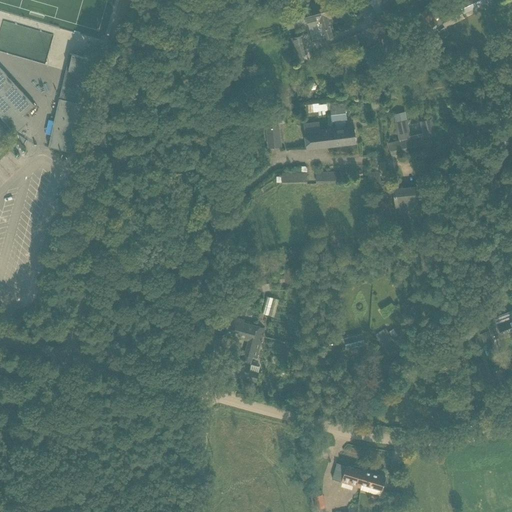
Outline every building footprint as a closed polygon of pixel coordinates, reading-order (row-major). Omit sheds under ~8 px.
[(307,23),(307,24),(328,18),(331,17),(326,0),(303,7),(305,13),(295,16),(293,20),(295,27),(307,23)] [(370,0),(369,1),(377,13),(393,2),(392,0),(370,0)] [(416,16),(422,24),(427,30),(435,23),(440,29),(473,12),(468,2),(458,7),(459,9),(441,17),(430,2),(423,8),(425,10),(416,16)] [(328,18),(307,24),(312,42),(333,36),(328,18)] [(291,38),(296,58),(298,57),(300,63),(308,61),(306,55),(307,54),(305,47),(303,47),(300,36),(291,38)] [(69,54),(57,109),(81,114),(88,82),(84,81),(89,58),(69,54)] [(336,71),(338,75),(345,72),(341,62),(335,64),(338,70),(336,71)] [(0,117),(15,134),(29,121),(24,116),(34,106),(0,68),(0,117)] [(307,108),(305,108),(306,113),(327,110),(330,109),(331,122),(347,120),(345,110),(344,104),(338,105),(338,102),(330,103),(330,102),(326,103),(326,104),(320,105),(320,103),(307,104),(307,108)] [(81,114),(57,109),(48,147),(74,153),(83,115),(81,114)] [(282,146),(279,124),(284,123),(283,116),(265,119),(266,126),(265,126),(268,148),(282,146)] [(102,130),(109,131),(112,118),(104,117),(102,130)] [(408,151),(408,150),(424,146),(422,137),(424,136),(424,137),(434,135),(430,120),(421,122),(423,133),(409,136),(407,125),(397,127),(400,141),(389,143),(392,153),(407,150),(407,151),(408,151)] [(303,124),(306,147),(306,150),(356,144),(354,126),(320,130),(319,122),(303,124)] [(307,173),(307,168),(305,166),(301,166),(301,173),(282,173),(282,176),(276,176),(276,182),(282,182),(306,182),(306,173),(307,173)] [(380,181),(380,172),(368,172),(368,181),(380,181)] [(337,183),(337,173),(316,173),(316,183),(337,183)] [(421,205),(431,204),(430,186),(393,190),(395,207),(396,218),(422,215),(421,205)] [(263,288),(263,291),(269,290),(268,277),(262,278),(262,277),(249,279),(251,289),(263,288)] [(266,295),(262,313),(274,316),(279,298),(266,295)] [(511,311),(494,318),(502,338),(511,333),(511,311)] [(229,316),(224,334),(248,340),(255,342),(259,328),(243,324),(244,320),(229,316)] [(229,359),(226,371),(234,374),(234,376),(255,381),(258,373),(259,367),(250,365),(252,357),(256,358),(264,330),(259,328),(255,342),(248,340),(248,342),(245,354),(243,362),(239,361),(229,359)] [(385,328),(375,335),(382,345),(397,335),(393,328),(388,332),(385,328)] [(488,330),(480,333),(485,348),(494,345),(488,330)] [(350,339),(345,340),(346,342),(337,344),(338,351),(364,345),(362,335),(350,338),(350,339)] [(470,373),(459,376),(462,387),(464,386),(466,393),(465,393),(467,402),(477,399),(476,395),(480,394),(480,396),(494,393),(488,371),(485,372),(480,354),(469,357),(472,365),(468,366),(470,373)] [(375,375),(380,378),(387,368),(383,364),(375,375)] [(337,463),(332,479),(341,481),(341,482),(361,487),(362,484),(382,490),(386,478),(346,466),(337,463)] [(312,496),(315,510),(325,508),(322,494),(312,496)]
